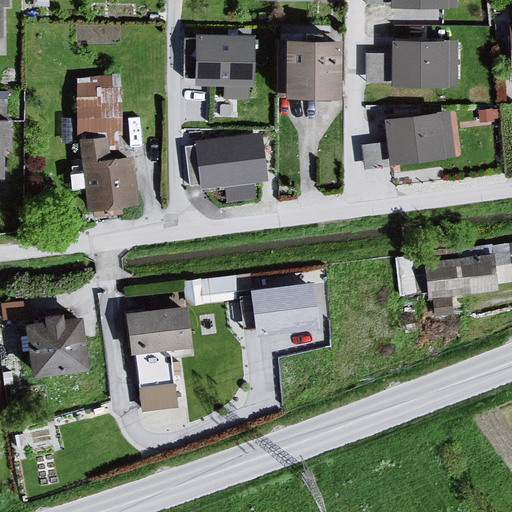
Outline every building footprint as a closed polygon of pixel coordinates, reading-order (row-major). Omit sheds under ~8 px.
[(453,0),(387,0),(387,11),(453,11),(453,0)] [(253,31),(193,31),(193,81),(222,81),(222,96),(248,96),(248,83),(253,83),(253,31)] [(332,42),(276,40),(279,98),(332,99),(332,42)] [(455,45),(387,43),(388,90),(454,90),(455,45)] [(76,83),(75,143),(104,142),(106,156),(116,156),(118,79),(76,83)] [(450,115),(380,120),(385,166),(453,161),(450,115)] [(10,126),(0,125),(0,183),(3,183),(2,151),(8,151),(10,126)] [(262,130),(195,138),(201,186),(223,183),(225,201),(256,197),(254,180),(268,178),(262,130)] [(104,142),(75,143),(83,213),(135,208),(129,160),(106,162),(106,156),(104,142)] [(511,286),(511,248),(489,251),(490,257),(495,289),(511,286)] [(490,257),(416,264),(424,302),(495,295),(490,257)] [(186,294),(237,294),(236,272),(186,273),(186,294)] [(318,325),(311,277),(250,285),(256,333),(318,325)] [(187,303),(127,308),(130,350),(135,350),(171,347),(190,345),(187,303)] [(35,325),(16,327),(26,380),(83,372),(76,324),(58,320),(56,316),(35,319),(35,325)] [(171,347),(135,350),(140,413),(176,410),(171,347)]
